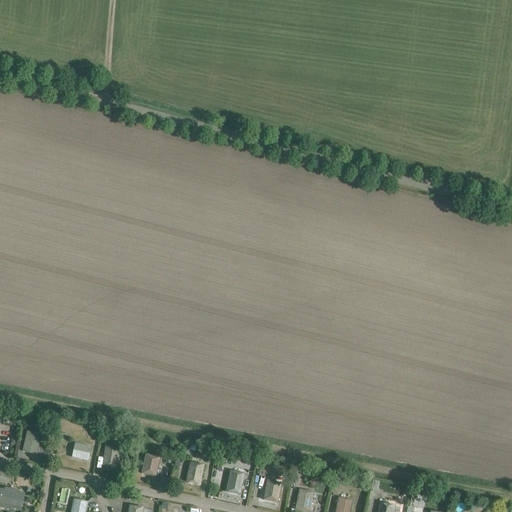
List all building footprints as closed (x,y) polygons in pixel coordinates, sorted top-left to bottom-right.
[(27,431),(23,451),(37,455),(42,435),(27,431)] [(75,443),(74,450),(80,452),(78,459),(88,461),(92,447),(75,443)] [(106,445),(103,465),(117,468),(120,448),(106,445)] [(146,454),(142,473),(156,476),(160,458),(146,454)] [(190,463),(186,482),(188,482),(188,483),(191,483),(192,483),(195,484),(196,485),(200,485),(201,485),(201,481),(201,480),(204,465),(190,462),(190,463)] [(231,471),(227,491),(229,491),(229,492),(231,493),(232,492),(236,493),(237,494),(240,494),(241,494),(242,490),(241,489),(245,474),(231,471)] [(373,479),(371,488),(375,489),(378,486),(379,480),(373,479)] [(267,480),(264,500),(278,503),(282,483),(267,480)] [(25,495),(19,493),(16,489),(6,487),(2,490),(0,489),(0,504),(21,509),(25,495)] [(299,489),(295,509),(308,511),(309,511),(314,492),(299,489)] [(339,498),(335,511),(350,511),(353,501),(339,498)] [(73,505),(71,511),(86,511),(88,502),(82,500),(80,507),(73,505)] [(380,502),(378,511),(398,511),(399,511),(394,510),(395,505),(380,502)]
